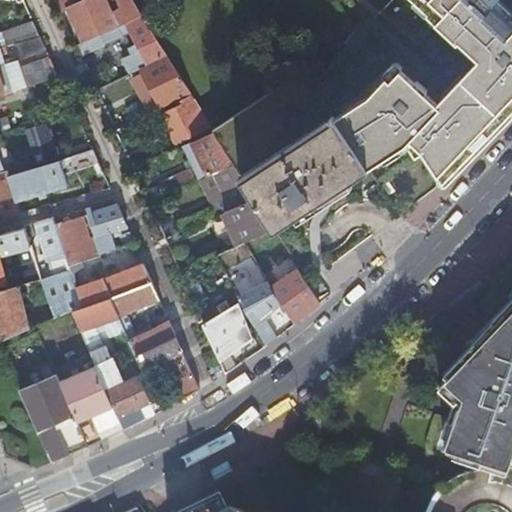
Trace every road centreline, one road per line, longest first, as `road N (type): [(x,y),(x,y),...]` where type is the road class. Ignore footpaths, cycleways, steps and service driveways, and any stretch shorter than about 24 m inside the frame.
road 1 (primary): [(511,170),(445,243),(289,375),(227,416)]
road 2 (primary): [(227,416),(0,509)]
road 3 (primary): [(73,511),(164,469),(227,416)]
